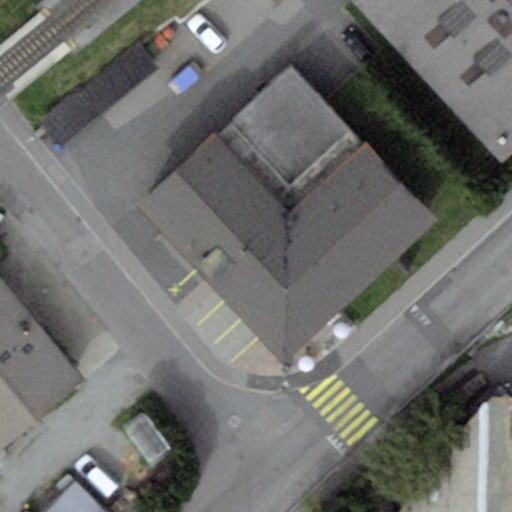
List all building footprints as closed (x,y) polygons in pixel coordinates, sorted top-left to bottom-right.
[(511,0),(352,0),(501,162),(511,152),(511,0)] [(139,42),(40,122),(61,148),(160,68),(139,42)] [(140,201),(213,282),(291,212),(280,200),(354,133),(292,64),(140,201)] [(367,143),(291,212),(213,282),(284,360),(438,221),(367,143)] [(0,452),(86,380),(0,278),(0,452)] [(511,511),(511,397),(491,397),(398,511),(511,511)] [(127,511),(80,461),(26,511),(127,511)]
